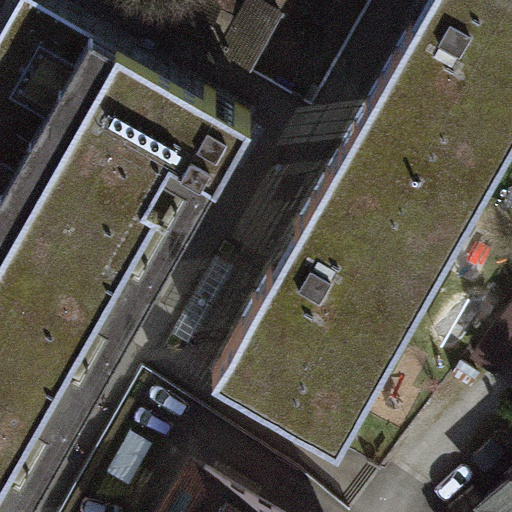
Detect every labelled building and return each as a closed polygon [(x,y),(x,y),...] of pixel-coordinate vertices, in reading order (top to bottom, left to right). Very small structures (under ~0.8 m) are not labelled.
[(0,280),(135,44),(58,0),(9,0),(0,17),(0,280)] [(242,0),(218,45),(249,62),(277,10),(285,14),(292,0),(242,0)] [(511,0),(428,0),(360,121),(481,189),(511,134),(511,0)] [(135,44),(0,280),(0,511),(22,511),(37,486),(251,110),(135,44)] [(481,189),(360,121),(220,369),(341,437),(481,189)] [(279,511),(208,469),(181,511),(279,511)] [(446,511),(511,511),(511,475),(487,496),(478,485),(446,511)]
